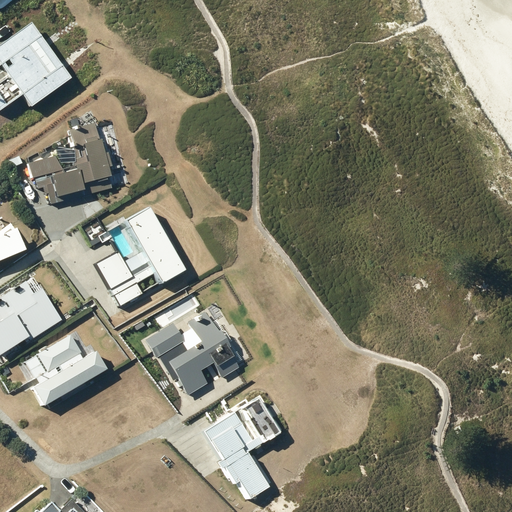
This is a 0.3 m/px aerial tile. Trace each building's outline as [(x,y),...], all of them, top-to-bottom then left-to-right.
[(59,75),(19,18),(0,30),(0,78),(18,104),(59,75)] [(56,156),(28,164),(33,179),(35,178),(38,189),(43,188),(45,195),(48,194),(51,205),(112,188),(109,178),(113,177),(110,168),(112,168),(108,154),(106,155),(102,141),(100,142),(95,124),(68,131),(75,167),(62,170),(56,156)] [(27,179),(19,181),(21,191),(29,190),(27,179)] [(144,217),(125,228),(147,266),(129,276),(115,251),(93,263),(117,306),(139,294),(133,282),(150,273),(157,284),(176,273),(144,217)] [(95,218),(79,228),(89,245),(105,235),(95,218)] [(0,256),(18,248),(9,229),(0,232),(0,256)] [(221,345),(225,343),(215,327),(213,328),(199,307),(182,318),(196,339),(183,347),(176,338),(178,337),(166,319),(139,337),(150,354),(152,353),(167,376),(170,374),(181,391),(201,379),(193,368),(206,360),(215,374),(233,362),(221,345)] [(4,361),(26,399),(91,363),(81,346),(74,350),(62,328),(4,361)] [(260,395),(242,406),(263,441),(281,430),(260,395)] [(224,457),(219,460),(233,483),(235,481),(246,499),(270,484),(249,450),(247,451),(244,445),(253,439),(235,411),(204,430),(211,441),(214,439),(224,457)] [(85,511),(72,497),(60,509),(52,501),(40,511),(37,509),(33,511),(85,511)]
